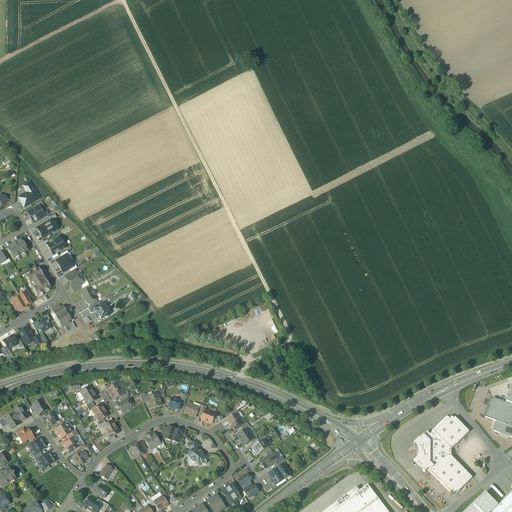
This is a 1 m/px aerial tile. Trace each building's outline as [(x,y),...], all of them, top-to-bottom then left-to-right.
[(23,186),(27,193),(33,190),(29,183),(23,186)] [(30,204),(40,199),(34,189),(33,190),(27,193),(18,198),(24,208),(30,204)] [(38,207),(27,213),(30,218),(41,212),(38,207)] [(41,212),(30,218),(33,224),(44,217),(41,212)] [(42,239),(58,230),(52,221),(52,220),(48,222),(36,229),(42,239)] [(52,256),(66,248),(59,236),(45,244),(52,256)] [(21,240),(16,243),(15,243),(13,244),(13,245),(7,248),(14,259),(28,251),(21,240)] [(2,254),(1,253),(0,253),(0,264),(0,265),(9,259),(8,258),(5,260),(2,254)] [(56,262),(59,267),(70,261),(66,255),(61,259),(56,262)] [(73,267),(70,261),(59,267),(63,273),(68,271),(73,267)] [(38,269),(25,277),(37,297),(50,289),(38,269)] [(66,279),(69,285),(80,279),(76,273),(73,275),(66,279)] [(80,279),(69,285),(73,291),(73,290),(80,286),(83,285),(80,279)] [(92,292),(91,292),(89,289),(87,291),(85,290),(84,292),(82,294),(88,304),(96,299),(95,299),(94,296),(95,296),(92,292)] [(25,293),(18,296),(19,297),(25,307),(31,303),(28,298),(25,293)] [(19,297),(13,300),(16,306),(19,311),(26,308),(25,307),(19,297)] [(96,299),(88,304),(90,307),(90,308),(95,305),(98,303),(96,299)] [(96,307),(92,310),(93,312),(95,315),(96,314),(98,317),(99,317),(101,320),(105,317),(106,318),(108,317),(108,315),(109,315),(106,310),(108,309),(104,303),(96,307)] [(95,305),(90,308),(90,307),(88,309),(91,314),(93,312),(92,310),(96,307),(95,305)] [(60,309),(54,313),(57,319),(67,313),(63,307),(60,308),(60,309)] [(67,313),(57,319),(61,325),(68,321),(71,320),(67,313)] [(45,319),(38,323),(42,329),(41,330),(42,332),(44,332),(46,331),(46,330),(51,327),(48,322),(46,319),(45,319)] [(70,324),(65,327),(68,333),(76,328),(72,323),(70,324)] [(30,332),(29,333),(27,328),(25,329),(24,329),(23,329),(23,330),(22,331),(21,330),(20,331),(20,332),(19,333),(25,344),(29,342),(30,343),(31,343),(33,342),(34,342),(33,339),(31,336),(32,335),(30,332)] [(38,335),(33,339),(34,342),(33,342),(36,347),(42,343),(38,335)] [(16,341),(13,336),(3,342),(6,347),(8,350),(9,350),(11,349),(15,347),(15,346),(17,345),(18,345),(16,341)] [(112,387),(107,390),(111,395),(120,389),(117,384),(112,387)] [(89,387),(80,393),(84,399),(94,394),(89,387)] [(120,389),(111,395),(114,400),(119,397),(123,394),(120,389)] [(94,394),(84,399),(88,405),(92,403),(97,400),(94,394)] [(145,394),(139,396),(143,404),(147,403),(146,398),(145,394)] [(158,394),(152,396),(156,408),(162,406),(160,399),(159,394),(158,394)] [(146,398),(147,403),(149,409),(156,408),(152,396),(146,398)] [(174,400),(171,398),(168,407),(175,410),(175,409),(179,410),(181,403),(182,401),(178,400),(176,401),(175,400),(174,400)] [(511,404),(506,402),(506,403),(505,403),(503,403),(502,401),(501,402),(500,402),(500,400),(498,401),(496,400),(495,398),(494,399),(492,398),(491,401),(490,401),(490,403),(489,404),(489,406),(485,417),(496,422),(493,431),(511,438),(511,404)] [(121,403),(117,406),(122,413),(131,408),(126,400),(121,403)] [(41,401),(32,406),(38,415),(46,410),(41,401)] [(95,408),(92,410),(95,416),(105,410),(101,404),(95,408)] [(199,408),(188,404),(185,413),(196,418),(197,414),(199,408)] [(18,410),(15,412),(14,411),(13,411),(15,413),(12,415),(13,416),(9,418),(9,417),(4,419),(4,420),(8,425),(9,426),(11,430),(19,425),(17,421),(17,419),(19,418),(21,422),(28,418),(25,414),(26,413),(22,406),(17,409),(18,410)] [(105,410),(95,416),(99,422),(103,419),(108,416),(105,410)] [(215,415),(205,411),(202,420),(212,424),(215,415)] [(54,413),(50,415),(46,418),(51,426),(59,421),(54,413)] [(234,417),(228,421),(231,426),(241,419),(238,414),(234,417)] [(455,418),(454,418),(452,415),(449,418),(448,418),(430,435),(427,432),(420,439),(420,438),(414,444),(415,445),(417,449),(418,453),(417,457),(415,461),(414,462),(419,467),(420,467),(423,470),(423,471),(423,472),(424,472),(425,472),(427,471),(450,493),(451,492),(452,492),(454,494),(457,492),(458,492),(472,478),(451,457),(451,450),(469,432),(455,418)] [(222,417),(214,422),(216,425),(224,420),(222,417)] [(241,419),(231,426),(234,431),(240,427),(244,424),(241,419)] [(106,425),(102,427),(103,427),(106,433),(116,427),(112,421),(106,425)] [(62,427),(54,431),(57,436),(69,428),(66,424),(62,427)] [(116,427),(106,433),(110,439),(114,436),(119,433),(116,427)] [(23,428),(15,433),(17,437),(18,436),(22,434),(21,433),(24,431),(23,428)] [(69,428),(57,436),(60,440),(67,435),(72,433),(71,432),(69,428)] [(165,436),(164,439),(178,444),(179,441),(181,434),(182,432),(168,428),(167,429),(165,436)] [(244,432),(238,436),(241,441),(251,434),(248,429),(244,432)] [(28,430),(24,432),(24,431),(21,433),(22,434),(18,436),(22,444),(29,440),(33,437),(28,430)] [(153,434),(149,437),(156,448),(160,445),(153,434)] [(251,434),(241,441),(244,446),(250,442),(254,439),(251,434)] [(156,448),(149,437),(144,439),(149,448),(151,451),(156,448)] [(70,440),(63,445),(65,450),(78,442),(75,438),(70,440)] [(266,439),(251,449),(257,457),(272,447),(266,439)] [(40,452),(46,449),(41,440),(35,443),(28,447),(34,456),(40,452)] [(78,442),(65,450),(68,454),(76,449),(80,447),(80,446),(78,442)] [(198,447),(193,443),(190,447),(192,450),(194,451),(196,449),(198,447)] [(139,444),(134,447),(140,457),(146,454),(145,452),(140,445),(139,444)] [(93,453),(88,445),(85,447),(84,448),(85,451),(88,456),(89,456),(93,453)] [(140,457),(134,447),(129,450),(130,451),(135,459),(135,460),(140,457)] [(196,449),(194,451),(192,450),(187,456),(191,459),(193,459),(196,461),(196,463),(200,466),(201,464),(203,465),(205,465),(207,463),(207,461),(205,460),(207,457),(196,449)] [(85,451),(80,454),(74,458),(76,462),(79,466),(85,462),(84,460),(88,458),(87,457),(88,456),(85,451)] [(273,453),(268,456),(260,462),(265,469),(275,463),(278,461),(278,460),(275,457),(276,455),(275,454),(273,453)] [(49,466),(55,462),(50,454),(43,457),(37,461),(43,470),(49,466)] [(282,457),(278,460),(278,461),(275,463),(277,466),(284,461),(282,457)] [(291,476),(284,465),(278,469),(285,479),(291,476)] [(110,469),(106,466),(99,476),(107,481),(109,482),(111,478),(110,477),(114,471),(110,469)] [(9,469),(0,474),(0,484),(2,488),(11,482),(11,481),(13,480),(14,480),(15,479),(13,475),(13,473),(11,472),(9,469)] [(285,479),(278,469),(269,475),(276,486),(285,479)] [(247,475),(244,477),(242,477),(241,478),(241,479),(238,481),(242,486),(242,487),(250,482),(251,481),(247,475)] [(250,482),(242,487),(242,486),(241,487),(243,490),(251,485),(250,482)] [(271,482),(263,487),(266,492),(274,487),(271,482)] [(232,485),(222,492),(231,505),(236,502),(241,498),(232,485)] [(251,485),(243,490),(245,493),(246,493),(246,492),(253,487),(251,485)] [(388,511),(368,485),(332,511),(388,511)] [(104,499),(109,492),(104,488),(100,486),(95,493),(98,495),(104,499)] [(253,487),(246,492),(246,493),(250,498),(252,497),(254,497),(255,496),(255,495),(259,492),(255,486),(253,487)] [(167,498),(163,491),(159,493),(161,497),(162,496),(165,500),(167,498)] [(511,511),(511,491),(498,505),(490,511),(511,511)] [(490,511),(498,505),(485,493),(465,511),(490,511)] [(0,496),(0,506),(1,509),(2,509),(4,507),(9,504),(3,495),(3,494),(0,496)] [(226,508),(217,495),(208,501),(214,511),(220,511),(222,511),(226,508)] [(165,500),(162,496),(161,497),(157,499),(164,509),(169,505),(165,500)] [(97,502),(90,497),(87,501),(86,501),(86,502),(84,506),(92,511),(96,511),(98,510),(102,505),(101,505),(97,502)] [(153,503),(152,503),(155,507),(159,511),(164,509),(157,499),(153,503)] [(47,502),(41,506),(44,511),(45,511),(51,509),(47,502)] [(32,504),(31,505),(30,506),(30,507),(29,508),(30,510),(26,511),(41,511),(36,503),(35,504),(34,504),(32,504)] [(104,511),(108,506),(103,503),(101,505),(102,505),(98,510),(101,511),(104,511)]
